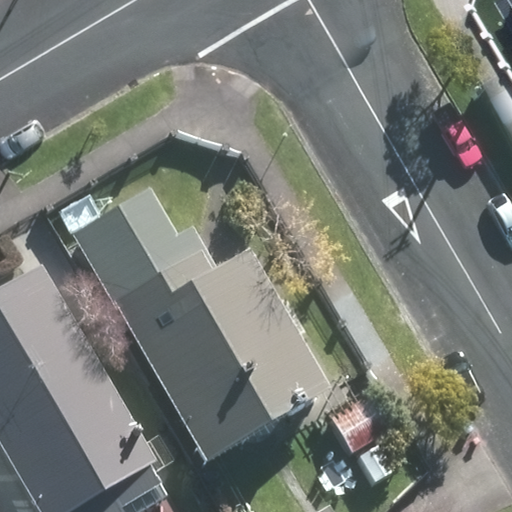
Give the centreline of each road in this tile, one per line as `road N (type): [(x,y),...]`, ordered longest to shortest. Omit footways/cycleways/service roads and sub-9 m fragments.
road 1 (residential): [(511,349),(347,68),(319,0)]
road 2 (residential): [(134,0),(0,79)]
